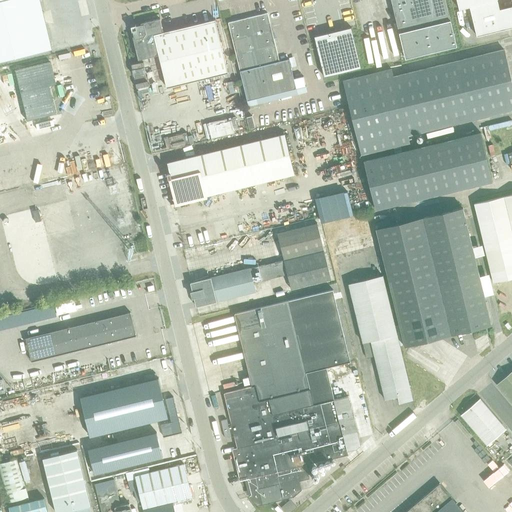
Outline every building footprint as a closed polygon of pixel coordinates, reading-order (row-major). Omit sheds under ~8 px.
[(0,0),(0,59),(50,48),(50,47),(44,23),(41,13),(38,0),(0,0)] [(391,0),(405,58),(457,46),(445,0),(391,0)] [(511,6),(500,9),(497,0),(456,0),(459,9),(470,7),(477,36),(511,27),(511,6)] [(272,32),(267,13),(228,23),(247,101),(306,86),(303,76),(294,79),(289,59),(279,61),(274,38),(277,38),(274,32),(272,32)] [(138,60),(159,55),(167,88),(228,73),(215,20),(163,32),(160,19),(141,23),(141,25),(133,26),(132,29),(134,36),(133,37),(138,60)] [(351,27),(314,36),(324,77),(361,68),(351,27)] [(391,69),(343,81),(362,156),(410,144),(408,136),(478,119),(479,122),(490,120),(489,116),(511,110),(511,79),(504,50),(394,77),(391,69)] [(134,63),(139,82),(151,79),(146,60),(134,63)] [(0,134),(3,134),(4,133),(5,133),(6,131),(6,130),(7,129),(6,127),(6,126),(55,114),(48,85),(55,84),(53,77),(50,62),(0,74),(0,134)] [(143,85),(144,92),(159,89),(158,83),(143,85)] [(211,138),(236,131),(232,116),(207,122),(211,138)] [(364,161),(376,210),(493,181),(481,133),(364,161)] [(177,203),(294,174),(285,134),(167,163),(170,172),(167,173),(169,178),(171,178),(177,203)] [(160,151),(170,147),(166,135),(156,139),(160,151)] [(318,196),(324,221),(356,214),(350,189),(318,196)] [(511,238),(511,237),(511,196),(503,198),(511,238)] [(511,278),(511,237),(511,238),(503,198),(475,205),(494,283),(511,278)] [(377,231),(385,264),(406,347),(434,340),(492,326),(463,209),(377,231)] [(369,218),(359,222),(363,234),(373,230),(369,218)] [(284,260),(324,250),(317,223),(277,233),(284,260)] [(284,260),(285,264),(287,275),(291,289),(331,279),(324,250),(284,260)] [(196,306),(256,291),(251,268),(201,280),(191,283),(196,306)] [(413,400),(383,275),(349,284),(367,358),(374,356),(385,400),(398,396),(399,403),(413,400)] [(335,399),(334,399),(326,368),(350,362),(332,290),(235,314),(252,386),(224,393),(239,454),(234,456),(240,481),(245,479),(248,495),(256,506),(262,505),(283,500),(293,497),(301,490),(299,481),(309,479),(307,470),(306,465),(348,455),(347,451),(356,449),(360,445),(348,396),(335,399)] [(77,300),(0,316),(0,339),(0,340),(0,338),(0,335),(6,335),(5,329),(19,326),(20,332),(36,328),(35,320),(79,310),(77,300)] [(26,338),(31,361),(52,356),(136,336),(130,312),(46,333),(26,338)] [(511,370),(496,384),(511,402),(511,370)] [(158,378),(77,398),(87,437),(168,417),(158,378)] [(172,422),(161,425),(164,437),(182,432),(178,418),(173,397),(166,398),(172,422)] [(506,429),(480,398),(461,415),(487,445),(506,429)] [(156,432),(88,449),(94,474),(163,457),(156,432)] [(56,511),(89,511),(89,507),(91,506),(77,450),(43,458),(56,511)] [(28,497),(17,458),(0,463),(0,474),(8,503),(28,497)] [(28,458),(23,459),(27,481),(32,480),(28,458)] [(186,473),(184,464),(135,476),(134,471),(126,473),(131,492),(134,491),(137,500),(141,499),(143,508),(143,511),(175,511),(173,501),(192,496),(186,473)] [(113,479),(94,484),(97,494),(101,511),(130,511),(129,504),(120,506),(115,489),(113,479)] [(464,511),(440,483),(405,511),(464,511)] [(47,511),(48,511),(44,498),(9,507),(10,511),(47,511)]
